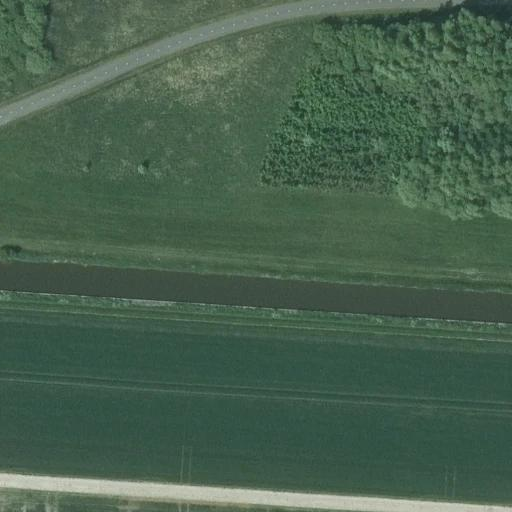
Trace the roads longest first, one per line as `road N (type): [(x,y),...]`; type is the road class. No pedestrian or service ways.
road 1 (track): [(0,240),(511,277)]
road 2 (track): [(432,511),(0,483)]
